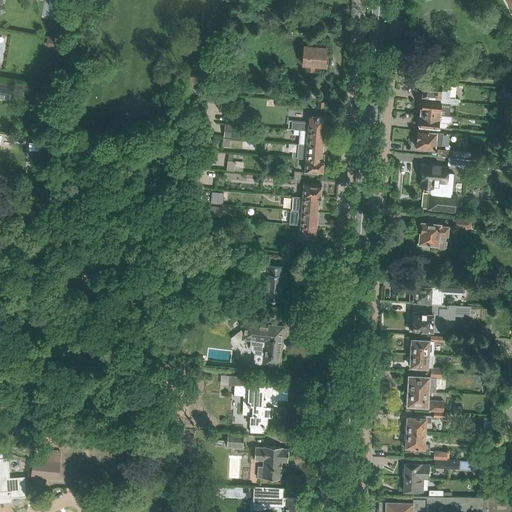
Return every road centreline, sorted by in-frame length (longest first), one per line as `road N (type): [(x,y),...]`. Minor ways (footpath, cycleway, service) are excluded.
road 1 (unclassified): [(364,511),(398,0)]
road 2 (tertiary): [(345,511),(379,0)]
road 3 (unclassified): [(360,0),(327,511)]
